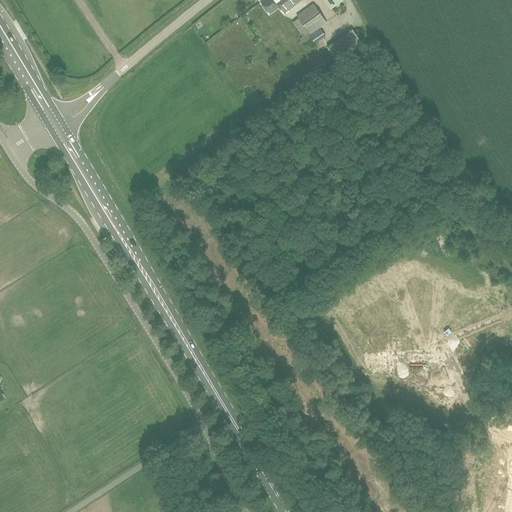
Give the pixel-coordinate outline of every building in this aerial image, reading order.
[(262,0),(260,2),(269,14),(283,3),(288,10),(300,0),(262,0)] [(326,0),(326,1),(333,11),(342,3),(339,0),(326,0)] [(297,15),(308,32),(300,38),(304,44),(312,38),(315,42),(325,35),(319,27),(326,22),(313,4),(297,15)] [(327,47),(336,61),(362,44),(352,30),(327,47)] [(70,158),(63,162),(77,186),(83,182),(70,158)] [(134,262),(128,265),(140,290),(146,287),(134,262)]
